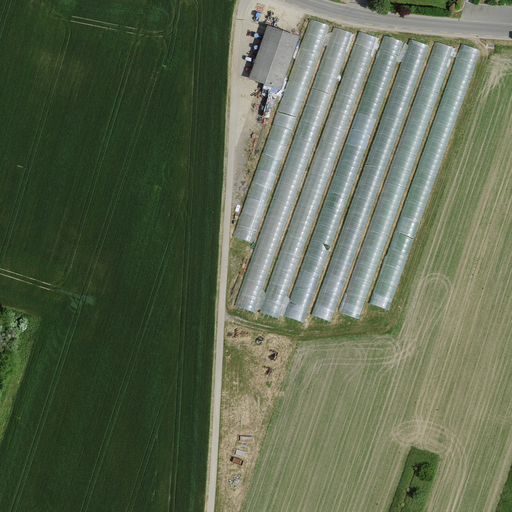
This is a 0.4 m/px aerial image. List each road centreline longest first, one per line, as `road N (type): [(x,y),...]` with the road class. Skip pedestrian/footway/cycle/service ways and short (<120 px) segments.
road 1 (track): [(210,511),(245,0)]
road 2 (unclassified): [(511,32),(384,21),(300,0)]
